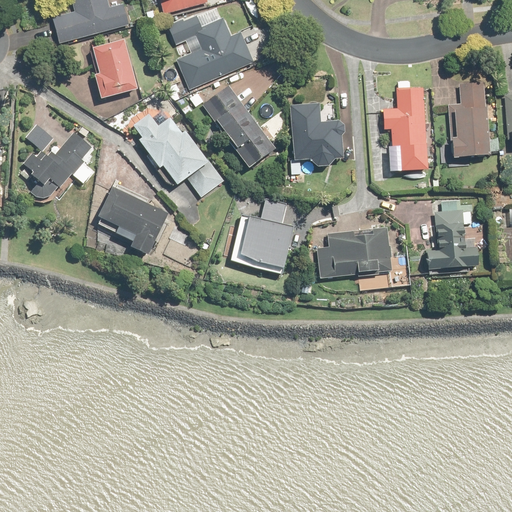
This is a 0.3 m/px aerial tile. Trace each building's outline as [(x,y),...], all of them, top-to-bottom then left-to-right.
[(53,16),(60,42),(130,24),(124,1),(111,4),(109,0),(74,0),(77,9),(53,16)] [(160,0),(164,13),(206,2),(205,0),(160,0)] [(175,59),(189,89),(256,60),(243,30),(233,35),(224,15),(205,23),(201,13),(170,27),(177,43),(186,39),(192,52),(175,59)] [(127,38),(92,46),(98,72),(93,73),(99,98),(139,89),(127,38)] [(430,169),(427,79),(397,80),(398,107),(385,108),(386,127),(393,127),(394,148),(401,147),(402,170),(430,169)] [(491,154),(489,81),(459,82),(460,101),(455,101),(456,133),(451,134),(452,155),(491,154)] [(279,146),(229,84),(206,103),(256,165),(279,146)] [(511,91),(501,92),(503,153),(511,152),(511,91)] [(320,101),(290,103),(294,159),(309,158),(317,165),(329,163),(334,158),(344,157),(342,136),(345,132),(344,124),(339,119),(321,120),(320,101)] [(202,197),(228,178),(176,112),(161,123),(153,113),(132,129),(177,186),(187,178),(202,197)] [(32,154),(25,162),(35,170),(23,185),(36,196),(42,197),(51,194),(59,185),(61,187),(72,174),(84,184),(94,172),(82,162),(85,160),(83,158),(93,146),(74,130),(56,151),(51,147),(48,151),(46,149),(56,137),(36,121),(23,136),(41,151),(36,157),(32,154)] [(110,184),(93,220),(133,239),(130,245),(148,254),(168,211),(110,184)] [(240,215),(230,259),(282,270),(292,226),(283,224),(288,200),(265,195),(260,219),(240,215)] [(427,244),(429,269),(477,266),(476,244),(464,245),(462,221),(459,221),(458,200),(442,201),(443,209),(434,209),(437,243),(427,244)] [(352,231),(328,234),(330,245),(318,246),(322,278),(394,270),(389,227),(373,229),(373,234),(353,236),(352,231)]
